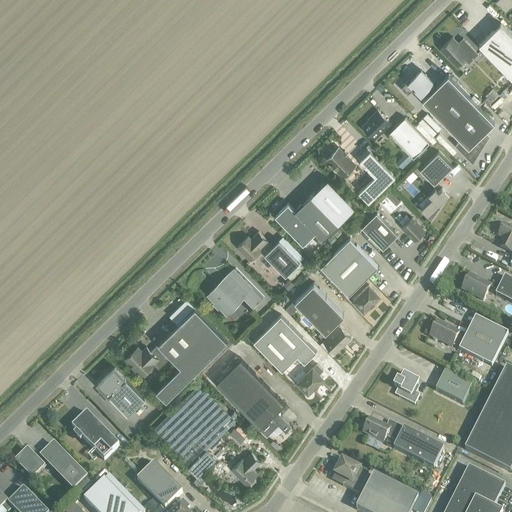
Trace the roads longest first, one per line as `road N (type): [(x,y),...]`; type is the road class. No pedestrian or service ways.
road 1 (unclassified): [(444,0),(0,434)]
road 2 (unclassified): [(264,511),(511,158)]
